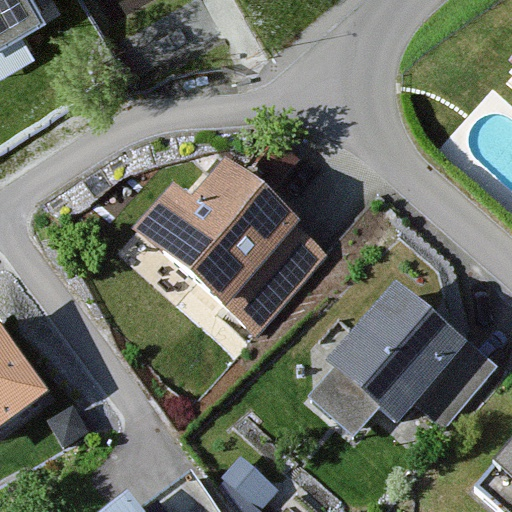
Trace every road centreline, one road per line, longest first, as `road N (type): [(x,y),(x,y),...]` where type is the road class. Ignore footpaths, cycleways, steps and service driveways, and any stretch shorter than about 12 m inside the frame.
road 1 (residential): [(326,96),(159,115),(0,214)]
road 2 (residential): [(326,96),(511,264)]
